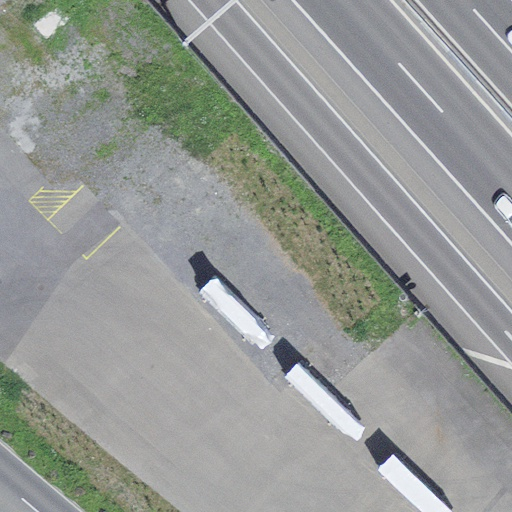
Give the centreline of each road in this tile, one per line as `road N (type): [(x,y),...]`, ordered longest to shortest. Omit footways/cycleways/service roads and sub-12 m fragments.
road 1 (motorway): [(211,0),(511,338)]
road 2 (motorway): [(340,0),(511,192)]
